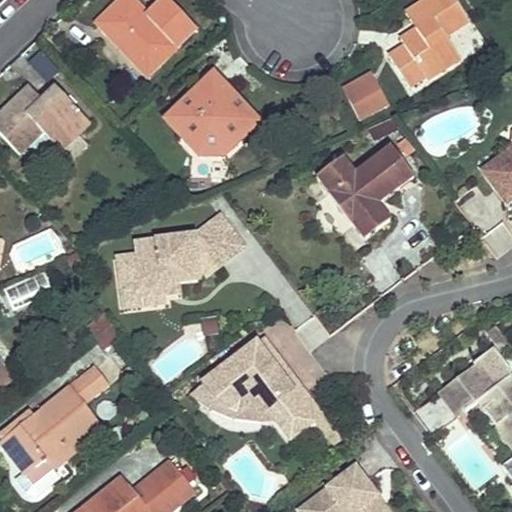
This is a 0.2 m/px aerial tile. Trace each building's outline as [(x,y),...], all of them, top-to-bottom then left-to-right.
[(162,0),(148,15),(132,0),(119,0),(92,28),(147,83),(196,33),(162,0)] [(427,82),(428,84),(462,62),(448,41),(469,27),(452,0),(432,0),(422,7),(435,26),(419,36),(402,47),(406,52),(390,63),(410,93),(427,82)] [(435,26),(422,7),(407,17),(419,36),(435,26)] [(341,89),(357,124),(389,109),(372,74),(341,89)] [(220,152),(228,145),(235,138),(240,143),(258,126),(212,78),(166,122),(183,140),(188,135),(202,151),(220,152)] [(89,125),(56,90),(36,109),(23,96),(0,118),(0,133),(20,155),(42,134),(60,153),(89,125)] [(373,142),(395,134),(391,123),(369,131),(373,142)] [(341,158),(315,178),(327,194),(351,225),(351,224),(363,240),(390,219),(377,204),(412,176),(388,146),(353,173),(341,158)] [(511,147),(492,163),(501,173),(489,182),(506,205),(511,199),(511,147)] [(480,172),(489,182),(501,173),(492,163),(480,172)] [(234,257),(244,249),(220,218),(210,226),(234,257)] [(200,282),(234,257),(210,226),(195,237),(137,244),(138,256),(118,258),(121,288),(142,286),(143,299),(164,296),(163,286),(180,285),(200,282)] [(501,228),(484,238),(495,257),(511,247),(501,228)] [(163,286),(164,296),(181,294),(180,285),(163,286)] [(124,308),(165,304),(164,296),(143,299),(142,286),(121,288),(124,308)] [(103,315),(86,331),(93,340),(111,325),(103,315)] [(202,339),(218,334),(214,319),(197,324),(202,339)] [(111,325),(93,340),(105,353),(122,339),(111,325)] [(290,438),(320,415),(296,384),(290,389),(272,352),(261,339),(202,385),(211,397),(218,404),(226,411),(233,415),(239,417),(248,418),(262,418),(274,418),(290,438)] [(511,374),(511,375),(511,369),(494,346),(474,362),(475,364),(448,385),(467,410),(479,401),(486,396),(491,402),(483,407),(497,425),(507,417),(511,423),(511,458),(503,465),(511,476),(511,374)] [(290,389),(296,384),(272,352),(290,389)] [(0,392),(15,381),(8,373),(0,379),(0,392)] [(457,417),(467,410),(448,385),(438,393),(457,417)] [(479,401),(483,407),(491,402),(486,396),(479,401)] [(511,423),(507,417),(497,425),(511,445),(511,423)] [(100,425),(50,466),(54,471),(105,430),(100,425)] [(332,444),(339,439),(332,430),(325,435),(332,444)] [(171,511),(195,492),(171,463),(139,489),(146,497),(141,501),(123,479),(83,511),(171,511)] [(357,463),(299,504),(305,511),(391,511),(385,502),(380,506),(374,497),(379,494),(357,463)] [(385,502),(379,494),(374,497),(380,506),(385,502)]
